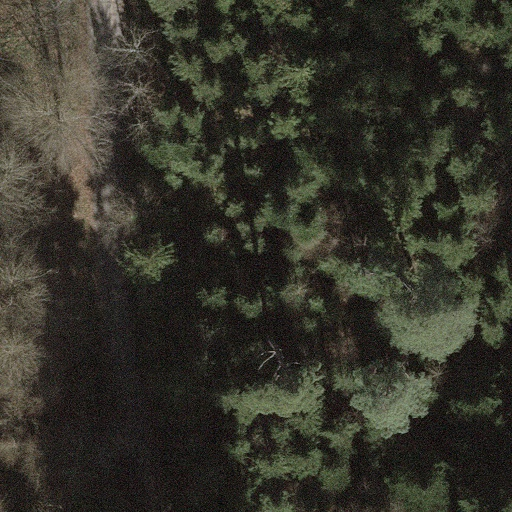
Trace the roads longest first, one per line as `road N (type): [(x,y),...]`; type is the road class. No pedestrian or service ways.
road 1 (track): [(111,0),(118,381),(134,511)]
road 2 (track): [(399,0),(451,74),(511,187)]
